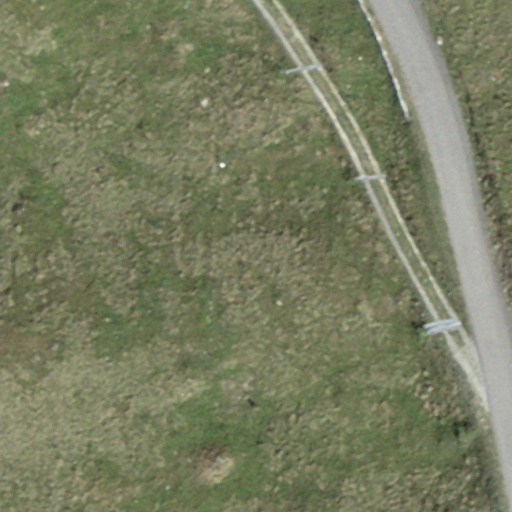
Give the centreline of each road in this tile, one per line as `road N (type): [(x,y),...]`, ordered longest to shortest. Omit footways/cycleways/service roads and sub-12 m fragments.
road 1 (track): [(393,0),(446,141),(511,450)]
road 2 (track): [(253,0),(344,137),(429,302),(500,381)]
